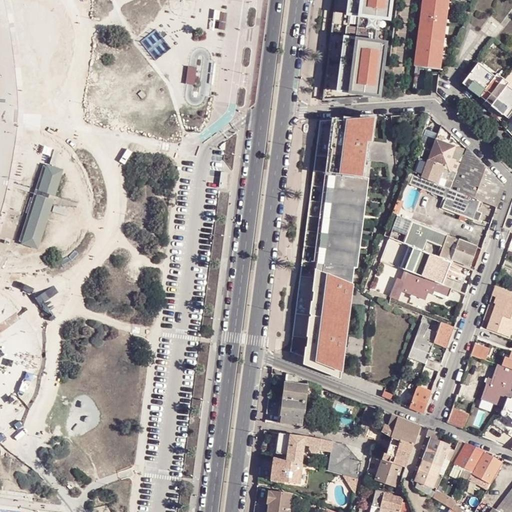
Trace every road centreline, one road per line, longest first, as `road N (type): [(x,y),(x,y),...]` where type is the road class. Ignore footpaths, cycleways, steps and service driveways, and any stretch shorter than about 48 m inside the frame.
road 1 (tertiary): [(278,0),(211,511)]
road 2 (residential): [(511,184),(435,106),(285,114)]
road 3 (residential): [(435,423),(511,188)]
road 4 (tertiary): [(251,353),(285,114)]
road 5 (residential): [(427,420),(251,353)]
road 6 (residential): [(363,441),(242,423)]
